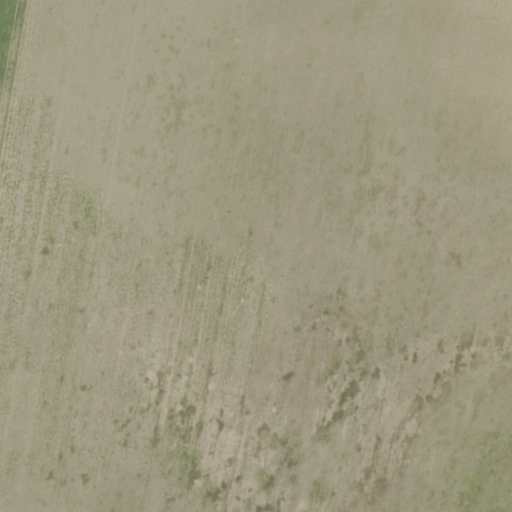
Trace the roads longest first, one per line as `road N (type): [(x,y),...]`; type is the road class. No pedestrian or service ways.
road 1 (track): [(418,511),(359,354),(287,206),(231,53),(226,15),(209,0)]
road 2 (track): [(226,15),(511,57)]
